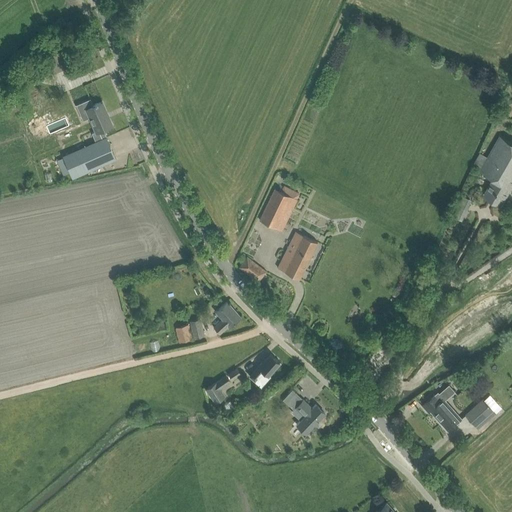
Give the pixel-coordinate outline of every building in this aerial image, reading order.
[(71,21),(64,23),(69,36),(76,33),(71,21)] [(33,84),(35,73),(12,69),(10,80),(33,84)] [(95,105),(93,106),(90,98),(83,101),(96,131),(92,133),(96,142),(63,156),(72,178),(116,159),(103,129),(112,125),(109,118),(107,118),(100,102),(97,104),(97,103),(95,104),(95,105)] [(511,141),(500,135),(480,170),(494,178),(484,195),(502,205),(511,188),(511,141)] [(259,220),(281,231),(300,193),(284,185),(281,190),(275,187),(259,220)] [(457,205),(452,215),(462,220),(467,209),(457,205)] [(278,267),(299,278),(318,242),(296,231),(278,267)] [(247,256),(239,267),(258,281),(266,271),(247,256)] [(298,305),(303,292),(296,290),(292,303),(298,305)] [(241,317),(227,301),(216,311),(223,319),(214,327),(220,334),(229,326),(229,327),(241,317)] [(200,318),(190,321),(195,338),(204,336),(200,318)] [(188,324),(176,327),(179,342),(192,339),(188,324)] [(263,360),(250,376),(261,386),(270,376),(268,375),(280,362),(270,354),(264,361),(263,360)] [(241,374),(237,368),(228,374),(232,379),(241,374)] [(226,375),(206,389),(215,402),(225,395),(220,388),(230,381),(226,375)] [(292,389),(283,399),(289,405),(298,395),(292,389)] [(461,418),(443,398),(448,394),(444,390),(437,396),(435,394),(422,405),(428,412),(430,410),(448,430),(461,418)] [(489,394),(482,401),(482,400),(465,415),(476,427),(493,412),(492,411),(499,404),(489,394)] [(309,404),(303,399),(296,407),(305,415),(296,424),(306,434),(325,413),(316,404),(310,409),(307,406),(309,404)] [(276,425),(285,434),(290,428),(280,420),(276,425)] [(394,511),(386,502),(375,511),(394,511)]
